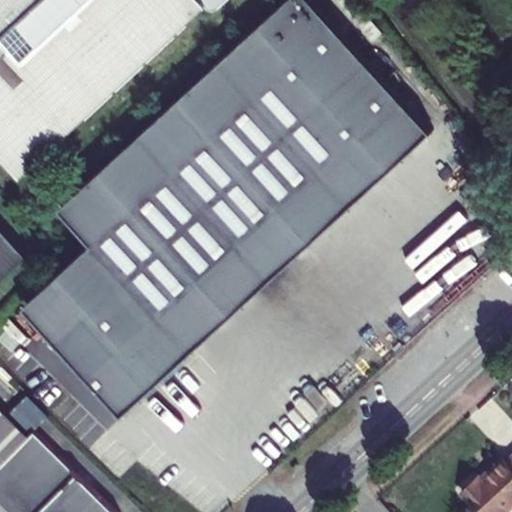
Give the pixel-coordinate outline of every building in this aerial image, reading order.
[(0,0),(0,151),(22,175),(210,2),(220,6),(226,0),(0,0)] [(96,240),(27,303),(127,411),(436,127),(319,0),(285,0),(63,205),(96,240)] [(0,277),(27,253),(0,223),(0,277)] [(0,501),(10,511),(118,511),(34,428),(28,434),(0,406),(0,501)] [(477,472),(461,487),(484,511),(499,511),(511,501),(511,454),(508,458),(505,455),(481,476),(477,472)]
